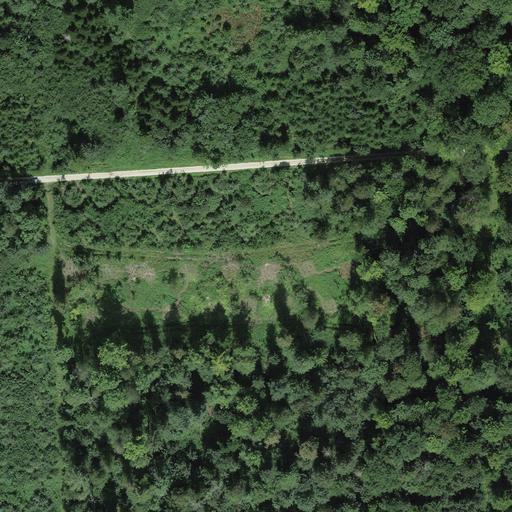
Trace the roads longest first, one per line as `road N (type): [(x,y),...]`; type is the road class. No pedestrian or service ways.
road 1 (track): [(511,146),(0,182)]
road 2 (track): [(463,0),(497,511)]
road 3 (track): [(38,0),(61,511)]
